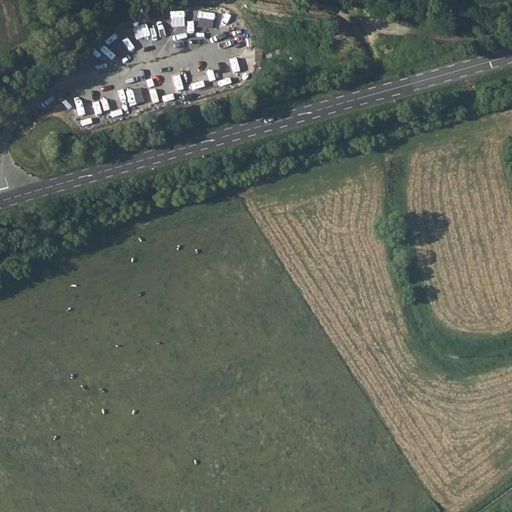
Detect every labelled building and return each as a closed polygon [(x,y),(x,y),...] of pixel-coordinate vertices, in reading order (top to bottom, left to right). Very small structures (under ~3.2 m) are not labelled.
[(154,4),(146,7),(147,9),(144,10),(146,16),(143,17),(145,23),(151,21),(150,18),(157,15),(158,18),(164,16),(162,11),(159,11),(157,6),(155,7),(154,4)] [(204,13),(202,27),(217,30),(219,15),(204,13)] [(121,34),(108,42),(116,54),(129,46),(121,34)] [(151,82),(153,96),(167,94),(165,80),(151,82)] [(92,105),(79,109),(82,119),(95,115),(92,105)]
